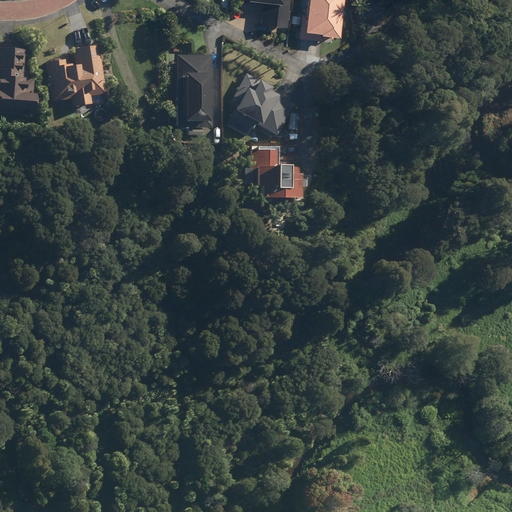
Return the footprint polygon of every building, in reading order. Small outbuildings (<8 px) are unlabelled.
[(258,23),(285,26),(287,3),(286,0),(238,0),(239,1),(260,3),(258,23)] [(329,38),(330,35),(332,35),(334,35),(337,0),(301,0),(300,15),(299,15),(296,38),(321,41),(321,37),(329,38)] [(61,61),(43,63),(49,100),(69,98),(69,106),(87,104),(86,96),(100,94),(94,48),(70,50),(72,65),(61,66),(61,61)] [(0,50),(0,113),(21,116),(22,110),(26,111),(29,80),(17,79),(20,52),(0,50)] [(173,128),(207,128),(208,55),(173,55),(173,128)] [(229,114),(251,126),(252,125),(253,123),(273,135),(289,106),(263,91),(264,87),(243,75),(230,99),(233,101),(228,111),(230,112),(229,114)] [(290,135),(294,135),(295,111),(290,110),(290,115),(287,114),(286,131),(290,131),(290,135)] [(247,136),(247,142),(261,142),(260,133),(252,134),(253,135),(247,136)] [(248,151),(248,167),(251,167),(251,184),(257,184),(257,199),(294,199),(294,176),(282,175),(282,166),(273,166),(273,151),(248,151)] [(378,481),(386,484),(389,477),(381,474),(378,481)]
